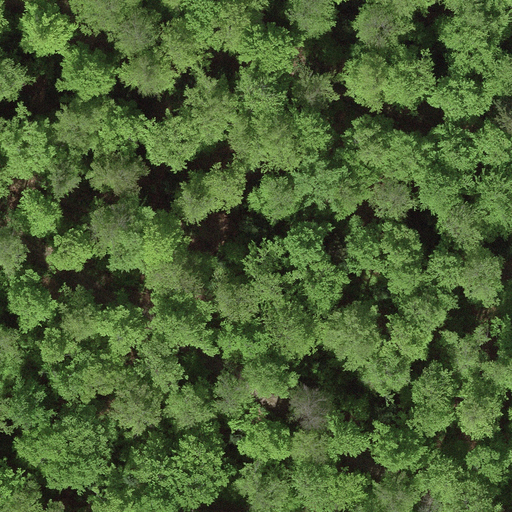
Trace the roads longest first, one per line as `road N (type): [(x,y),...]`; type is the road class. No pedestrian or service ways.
road 1 (track): [(0,233),(437,511)]
road 2 (track): [(511,140),(18,0)]
road 3 (track): [(242,243),(0,176)]
